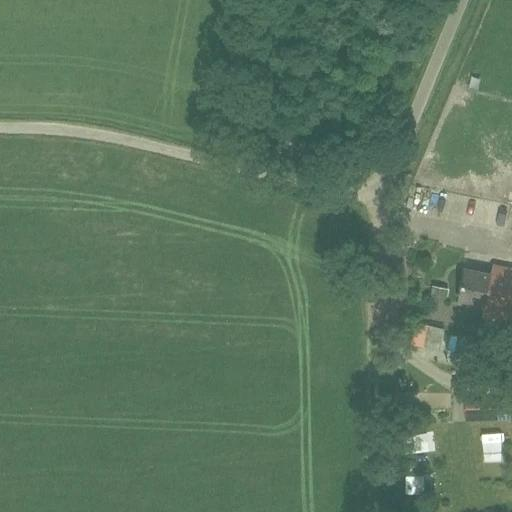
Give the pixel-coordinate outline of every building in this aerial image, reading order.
[(511,287),(508,287),(511,269),(494,266),(492,276),(467,271),(461,302),(486,307),(484,318),(494,320),(497,305),(511,308),(511,289),(511,290),(511,289),(511,287)] [(511,308),(497,305),(494,320),(511,323),(511,269),(508,287),(511,287),(511,289),(511,290),(511,289),(511,308)] [(416,348),(446,351),(448,328),(419,325),(416,348)] [(511,420),(511,402),(466,404),(467,422),(511,420)] [(412,435),(413,455),(443,453),(442,434),(412,435)] [(486,443),(485,473),(504,473),(504,443),(486,443)]
